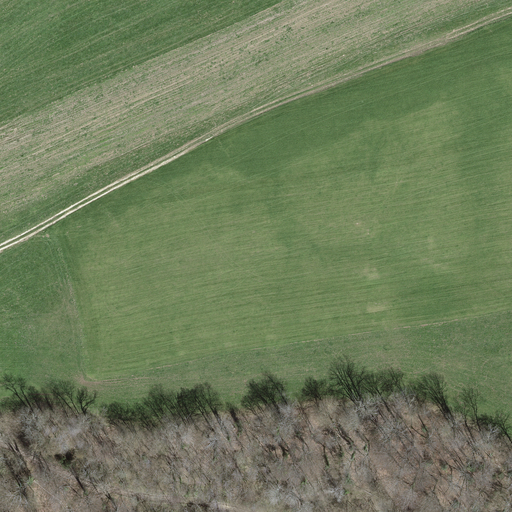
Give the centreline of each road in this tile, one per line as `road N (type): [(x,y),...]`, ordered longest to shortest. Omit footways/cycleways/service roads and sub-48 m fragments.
road 1 (track): [(237,511),(73,476),(0,441)]
road 2 (track): [(158,163),(0,247)]
